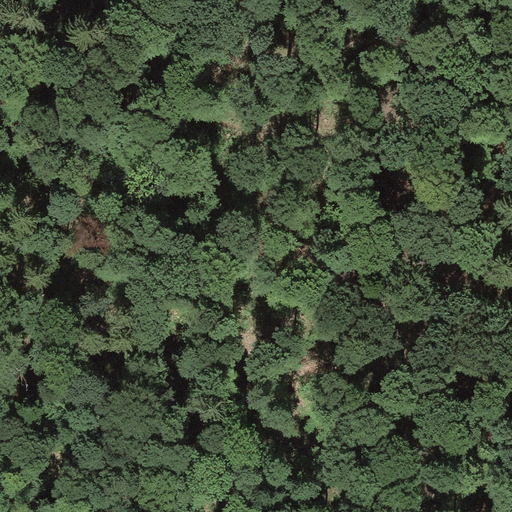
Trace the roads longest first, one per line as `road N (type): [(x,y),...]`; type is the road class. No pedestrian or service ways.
road 1 (track): [(0,344),(199,348),(225,333),(282,274),(314,223),(430,0)]
road 2 (track): [(373,118),(397,216),(511,471)]
